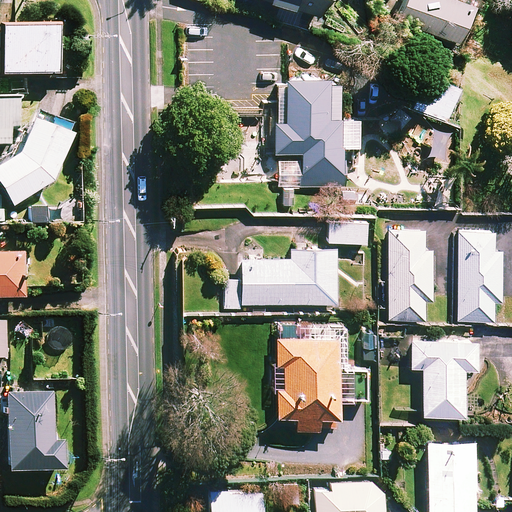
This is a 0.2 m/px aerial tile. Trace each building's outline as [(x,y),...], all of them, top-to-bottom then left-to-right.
[(262,0),(317,16),(321,0),(262,0)] [(401,0),(394,21),(458,44),(471,7),(452,0),(401,0)] [(56,27),(0,27),(0,75),(56,75),(56,27)] [(458,89),(425,76),(412,108),(445,122),(458,89)] [(324,119),(324,78),(284,78),(284,123),(272,123),(272,152),(299,152),(299,187),(343,187),(343,153),(337,153),(337,119),(324,119)] [(265,97),(228,95),(227,116),(263,119),(265,97)] [(16,99),(0,98),(0,145),(9,146),(9,129),(16,129),(16,99)] [(71,131),(36,117),(19,156),(0,167),(0,188),(11,206),(51,181),(71,131)] [(364,221),(328,219),(327,241),(363,243),(364,221)] [(422,230),(389,230),(387,319),(423,320),(423,300),(430,300),(431,250),(422,250),(422,230)] [(492,232),(457,232),(456,320),(491,321),(492,301),(499,301),(500,251),(492,251),(492,232)] [(334,248),(289,248),(289,259),(240,259),(240,280),(224,280),(224,308),(238,308),(238,304),(335,304),(334,248)] [(0,298),(23,299),(22,253),(0,253),(0,298)] [(342,370),(343,327),(313,327),(313,320),(274,319),(274,377),(273,385),(273,417),(295,418),(295,430),(317,430),(317,417),(336,417),(337,399),(350,399),(350,370),(342,370)] [(473,369),(474,341),(410,339),(409,368),(422,368),(420,415),(460,416),(462,368),(473,369)] [(53,441),(52,393),(6,394),(8,472),(63,471),(62,441),(53,441)] [(472,511),(473,443),(427,443),(426,511),(472,511)] [(330,490),(314,491),(314,511),(381,511),(381,482),(330,482),(330,490)] [(260,511),(261,491),(209,491),(208,511),(260,511)]
